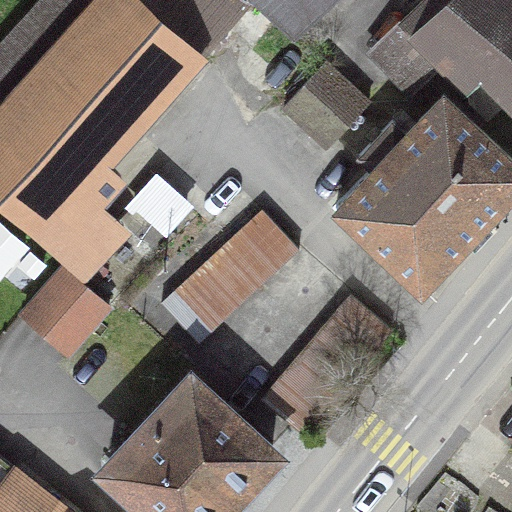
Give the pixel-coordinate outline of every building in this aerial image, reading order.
[(76,187),(198,53),(140,0),(99,0),(92,8),(83,0),(45,0),(0,50),(0,200),(75,271),(117,226),(76,187)] [(262,0),(297,35),(334,0),(262,0)] [(483,74),(508,98),(511,102),(511,0),(422,0),(370,52),(410,93),(442,62),(468,88),(483,74)] [(324,61),(283,105),(328,146),(368,102),(324,61)] [(469,100),(487,118),(508,98),(483,74),(468,88),(469,100)] [(421,289),(511,192),(511,158),(443,94),(404,134),(392,122),(362,154),(374,166),(335,207),(421,289)] [(197,341),(299,248),(262,208),(160,302),(197,341)] [(24,246),(0,225),(0,269),(2,272),(24,246)] [(63,265),(23,311),(69,350),(108,305),(63,265)] [(260,398),(301,433),(391,328),(350,293),(260,398)] [(216,511),(271,453),(190,379),(107,468),(154,511),(216,511)] [(59,511),(12,474),(16,469),(0,455),(0,511),(59,511)]
